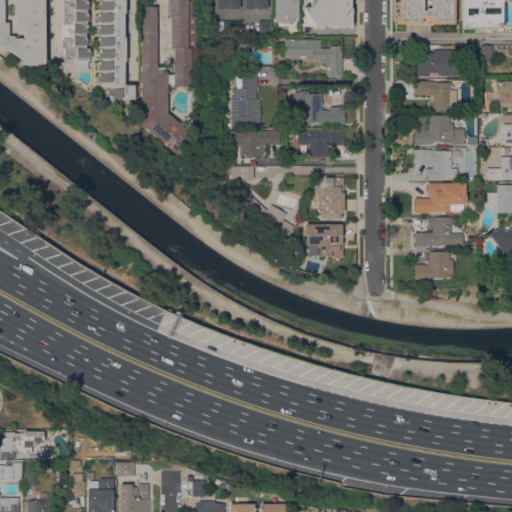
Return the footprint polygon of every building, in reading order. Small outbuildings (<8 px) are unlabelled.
[(45,62),(34,62),(34,65),(26,65),(21,62),(21,59),(6,49),(5,51),(0,47),(0,0),(4,0),(4,22),(8,22),(8,35),(13,35),(13,37),(23,37),(23,32),(16,32),(16,0),(44,0),(45,58),(45,62)] [(125,0),(125,13),(124,13),(124,36),(125,36),(125,61),(124,61),(124,84),(134,84),(134,99),(121,99),(121,98),(112,98),(112,99),(110,99),(110,97),(109,97),(109,95),(107,95),(107,88),(109,88),(109,85),(99,85),(99,81),(97,81),(97,75),(98,75),(98,72),(99,72),(99,69),(97,69),(97,63),(98,63),(98,60),(100,60),(100,57),(98,57),(98,51),(99,51),(99,48),(100,48),(100,45),(98,45),(98,36),(99,36),(99,33),(97,33),(97,27),(98,27),(98,24),(99,24),(99,21),(97,21),(97,15),(98,15),(98,12),(100,12),(100,9),(98,9),(98,3),(99,3),(99,0),(87,0),(87,2),(89,2),(89,8),(86,8),(86,11),(87,11),(87,14),(88,14),(88,20),(86,20),(86,24),(87,24),(87,32),(85,32),(85,35),(86,35),(86,38),(87,38),(87,44),(85,44),(85,48),(89,48),(89,50),(90,50),(90,56),(88,56),(88,69),(74,69),(74,60),(63,60),(63,48),(60,48),(60,23),(61,23),(61,0),(125,0)] [(140,6),(156,6),(156,71),(167,71),(167,74),(173,74),(173,48),(170,48),(170,15),(167,15),(167,0),(192,0),(192,15),(196,15),(196,62),(191,62),(191,75),(192,75),(192,85),(173,85),(173,83),(167,83),(167,112),(197,137),(180,157),(140,123),(140,6)] [(239,0),(239,9),(216,8),(216,0),(239,0)] [(267,0),(267,8),(245,8),(245,0),(267,0)] [(298,0),(298,18),(298,19),(293,19),(293,21),(290,22),(290,23),(284,23),(284,21),(275,21),(275,20),(273,20),(272,14),(274,14),(274,0),(298,0)] [(350,0),(350,8),(352,8),(352,25),(345,25),(345,28),(334,28),(334,25),(324,25),(324,28),(314,28),(314,25),(304,25),(304,6),(310,6),(310,0),(350,0)] [(408,25),(408,23),(395,23),(395,14),(398,14),(398,0),(455,0),(455,23),(446,23),(446,22),(444,22),(444,23),(415,23),(415,25),(408,25)] [(462,0),(503,0),(503,1),(501,1),(501,27),(462,27),(462,0)] [(236,32),(217,32),(217,21),(236,20),(236,32)] [(271,20),(271,34),(260,34),(260,20),(271,20)] [(251,43),(247,52),(236,49),(240,38),(251,37),(251,43)] [(321,39),(321,47),(329,48),(329,45),(342,45),(342,77),(329,76),(329,63),(321,63),(319,61),(319,59),(307,59),(307,56),(284,56),(284,51),(283,51),(283,43),(284,43),(284,39),(321,39)] [(475,58),(462,58),(462,45),(474,45),(475,58)] [(479,58),(479,45),(492,45),(492,58),(479,58)] [(458,49),(457,75),(438,75),(438,72),(428,72),(428,76),(416,76),(416,74),(415,74),(415,67),(414,67),(414,52),(431,52),(431,49),(458,49)] [(257,71),(257,87),(256,87),(256,98),(260,98),(260,122),(232,122),(231,96),(233,96),(233,88),(241,88),(241,71),(257,71)] [(450,89),(456,89),(455,104),(450,104),(450,110),(426,109),(427,100),(429,100),(429,95),(412,94),(412,92),(413,92),(413,83),(411,83),(411,80),(428,80),(428,81),(450,82),(450,89)] [(494,84),(494,80),(511,80),(511,100),(509,100),(509,101),(498,101),(498,91),(496,91),(496,84),(494,84)] [(284,93),(280,93),(280,85),(288,85),(288,89),(284,93)] [(300,92),(300,90),(308,90),(308,93),(321,93),(321,110),(330,110),(330,106),(345,106),(345,111),(344,111),(344,122),(342,122),(342,121),(327,121),(327,123),(319,123),(319,122),(311,122),(311,123),(310,123),(310,125),(304,125),(304,122),(294,121),(294,92),(300,92)] [(425,114),(425,129),(427,129),(427,114),(449,114),(449,115),(456,115),(456,124),(452,124),(452,128),(463,128),(464,144),(450,144),(450,142),(441,142),(441,141),(430,141),(430,144),(413,144),(413,114),(425,114)] [(511,144),(503,144),(503,137),(500,137),(500,124),(501,124),(500,115),(511,114),(511,144)] [(239,156),(239,144),(227,144),(227,130),(279,130),(279,144),(261,144),(261,155),(239,156)] [(344,144),(327,145),(327,156),(308,156),(308,143),(297,143),(297,130),(344,130),(344,144)] [(476,136),(476,144),(467,144),(467,136),(476,136)] [(427,168),(431,168),(431,163),(425,163),(425,162),(412,162),(412,158),(413,158),(413,153),(412,153),(412,149),(416,149),(416,147),(422,147),(422,149),(428,149),(435,149),(435,150),(450,150),(450,168),(456,168),(456,178),(427,178),(427,168)] [(511,178),(500,179),(500,168),(492,168),(492,157),(499,157),(499,156),(509,156),(509,155),(511,155),(511,151),(511,178)] [(253,165),(253,178),(243,178),(243,182),(231,182),(231,165),(253,165)] [(323,178),(343,177),(344,212),(340,212),(340,217),(320,218),(320,211),(317,211),(317,200),(313,200),(312,190),(323,180),(323,178)] [(442,182),(464,182),(465,194),(465,201),(464,201),(464,203),(462,203),(462,210),(449,210),(449,211),(428,211),(428,212),(414,213),(413,198),(428,197),(428,193),(427,193),(426,182),(442,182)] [(511,212),(496,212),(496,207),(495,207),(495,203),(486,203),(486,192),(496,192),(496,184),(511,184),(511,212)] [(251,193),(250,194),(267,210),(270,203),(286,212),(282,219),(293,225),(285,239),(258,223),(231,199),(242,185),(251,193)] [(450,218),(451,218),(451,225),(450,225),(450,233),(461,233),(462,245),(427,245),(427,246),(413,246),(413,232),(432,232),(432,226),(427,226),(427,217),(450,216),(450,218)] [(341,223),(342,255),(338,259),(333,259),(330,256),(319,255),(319,244),(305,244),(305,231),(304,231),(304,223),(341,223)] [(502,227),(504,231),(511,225),(511,255),(508,259),(489,233),(502,227)] [(426,277),(426,278),(414,279),(413,264),(427,264),(427,259),(428,259),(428,251),(448,251),(448,259),(452,259),(452,274),(450,274),(450,277),(426,277)] [(1,431),(13,431),(13,432),(23,432),(23,430),(43,430),(43,440),(38,441),(38,445),(31,445),(31,451),(23,451),(23,450),(14,451),(14,458),(1,458),(0,451),(0,441),(1,441),(1,431)] [(51,459),(39,459),(40,446),(51,446),(51,459)] [(116,475),(116,461),(133,461),(133,475),(116,475)] [(12,465),(12,462),(21,462),(21,481),(13,481),(0,481),(0,464),(2,464),(2,465),(12,465)] [(72,473),(82,473),(82,480),(84,480),(84,494),(72,494),(72,473)] [(23,474),(36,474),(36,484),(23,484),(23,474)] [(87,511),(87,488),(88,488),(88,480),(98,480),(98,488),(99,488),(99,478),(113,478),(113,511),(87,511)] [(205,495),(191,495),(191,479),(205,479),(205,495)] [(213,482),(205,482),(205,494),(213,494),(213,482)] [(118,511),(118,486),(119,486),(119,483),(131,483),(131,486),(137,486),(137,483),(148,483),(148,499),(150,499),(150,511),(118,511)] [(64,504),(57,504),(56,495),(64,495),(64,504)] [(0,511),(0,497),(18,497),(18,503),(19,503),(19,511),(0,511)] [(27,511),(27,500),(39,500),(39,506),(51,506),(51,511),(27,511)] [(198,502),(198,500),(215,500),(215,503),(224,502),(224,511),(195,511),(195,502),(198,502)] [(254,503),(254,511),(229,511),(229,503),(254,503)] [(285,503),(285,511),(260,511),(260,503),(285,503)]
